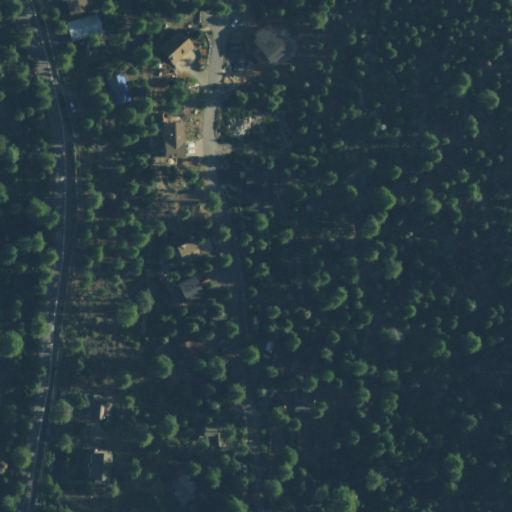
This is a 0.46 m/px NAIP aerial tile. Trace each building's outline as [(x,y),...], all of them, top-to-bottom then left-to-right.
[(59,0),(63,15),(88,9),(85,0),(59,0)] [(68,40),(101,33),(97,13),(64,20),(68,40)] [(192,47),(179,30),(153,48),(166,65),(192,47)] [(126,100),(121,74),(105,77),(109,103),(126,100)] [(183,157),(182,121),(162,122),(162,158),(183,157)] [(250,207),(270,207),(269,183),(261,183),(261,168),(236,168),(237,189),(249,188),(250,207)] [(195,241),(176,245),(179,262),(198,258),(195,241)] [(176,286),(185,303),(203,295),(194,277),(176,286)] [(176,367),(205,360),(199,336),(170,344),(176,367)] [(302,374),(301,358),(276,359),(277,375),(302,374)] [(282,392),(282,411),(308,411),(308,393),(282,392)] [(103,394),(82,393),(81,417),(102,418),(103,394)] [(295,431),(296,451),(327,451),(327,430),(295,431)] [(109,454),(88,453),(87,479),(108,480),(109,454)] [(167,487),(184,503),(193,494),(190,491),(195,486),(181,472),(167,487)]
